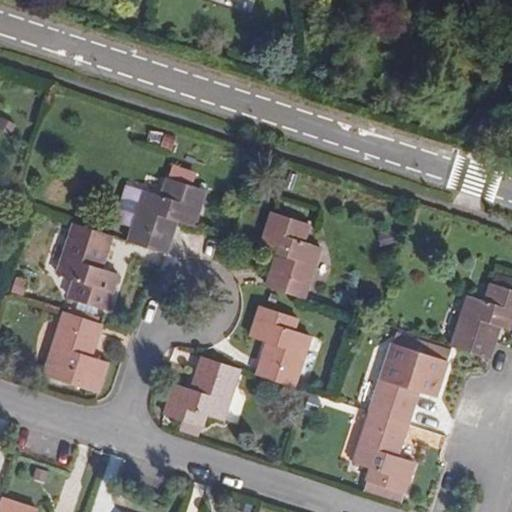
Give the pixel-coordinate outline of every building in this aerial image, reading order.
[(175,164),(171,175),(195,183),(198,172),(175,164)] [(195,226),(207,191),(169,179),(162,197),(126,185),(114,222),(133,228),(129,241),(167,254),(177,221),(195,226)] [(310,225),(273,212),(261,248),(278,255),(267,286),(304,299),(320,249),(304,243),(310,225)] [(112,236),(74,225),(58,274),(75,280),(70,298),(79,301),(97,308),(107,311),(119,275),(101,269),(112,236)] [(504,287),(506,278),(495,274),(492,283),(504,287)] [(511,331),(511,279),(506,278),(504,287),(492,283),(486,301),(469,296),(453,348),(490,360),(495,344),(501,328),(511,331)] [(97,308),(79,301),(76,309),(95,316),(97,308)] [(299,319),(261,307),(251,337),(267,343),(256,375),(294,388),(312,336),(295,330),(299,319)] [(61,381),(98,393),(109,362),(92,356),(102,324),(65,312),(49,362),(65,369),(61,381)] [(437,397),(448,362),(410,349),(404,367),(387,361),(371,412),(409,425),(418,392),(437,397)] [(165,414),(202,427),(207,415),(224,420),(239,369),(203,357),(192,389),(175,383),(165,414)] [(363,491),(403,504),(416,463),(397,457),(409,425),(371,412),(354,464),(371,470),(363,491)] [(165,414),(162,423),(199,436),(202,427),(165,414)] [(362,494),(402,507),(403,504),(363,491),(362,494)] [(3,498),(0,505),(0,511),(36,511),(38,510),(3,498)]
